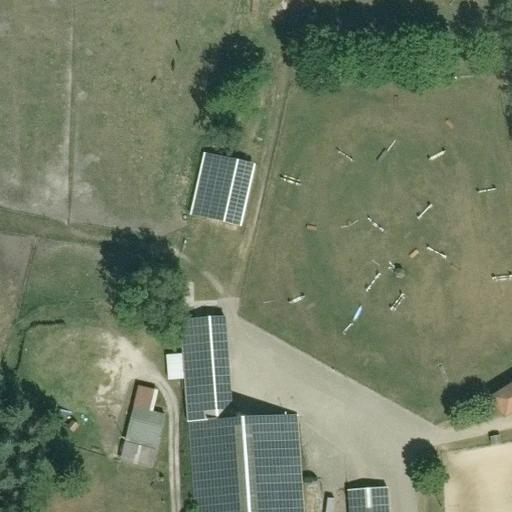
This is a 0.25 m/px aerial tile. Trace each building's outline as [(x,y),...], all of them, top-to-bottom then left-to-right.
[(205,220),(253,230),(265,173),(217,163),(205,220)] [(300,511),(294,420),(239,424),(231,316),(180,319),(188,433),(191,433),(196,511),(393,511),(392,491),(348,494),(348,511),(300,511)] [(511,381),(480,403),(493,422),(511,409),(511,381)] [(142,388),(136,413),(153,417),(160,393),(142,388)] [(136,413),(126,448),(153,455),(162,419),(153,417),(136,413)]
